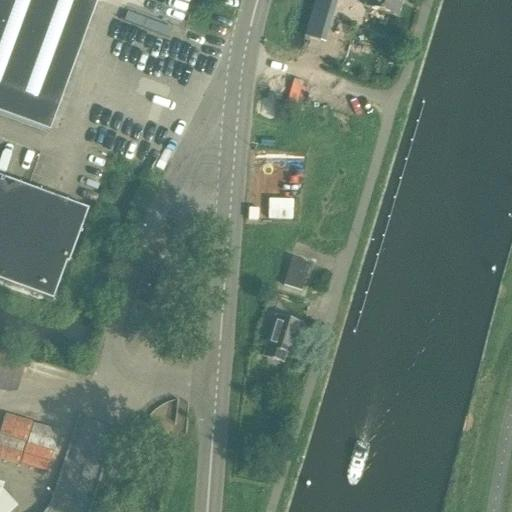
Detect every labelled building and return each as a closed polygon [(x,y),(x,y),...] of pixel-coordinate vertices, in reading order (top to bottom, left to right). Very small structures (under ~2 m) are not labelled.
[(0,0),(0,115),(49,133),(97,0),(0,0)] [(315,0),(311,15),(306,30),(326,36),(331,21),(332,18),(336,0),(315,0)] [(351,0),(349,9),(364,14),(365,8),(395,17),(400,0),(351,0)] [(0,283),(51,302),(65,265),(68,265),(87,211),(0,179),(0,283)] [(309,265),(291,260),(283,287),(301,293),(309,265)] [(135,302),(148,306),(159,267),(147,263),(135,302)] [(268,296),(265,308),(274,311),(278,299),(268,296)] [(301,335),(298,334),(300,326),(275,318),(263,358),(281,363),(284,354),(291,356),(294,348),(296,349),(301,335)]
